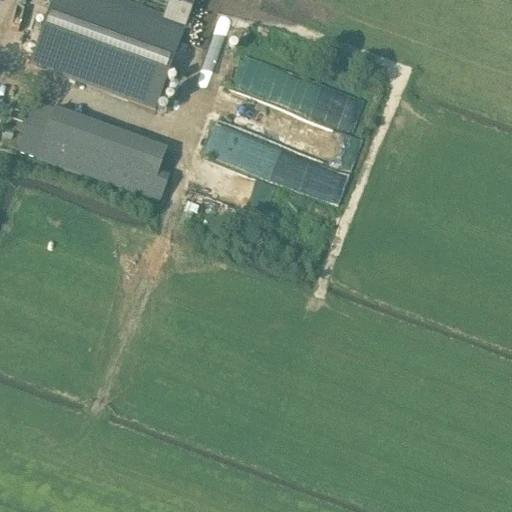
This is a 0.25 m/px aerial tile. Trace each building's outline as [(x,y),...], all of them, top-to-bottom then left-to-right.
[(155,113),(172,65),(186,25),(163,17),(116,0),(52,0),(28,68),(155,113)] [(179,8),(181,0),(155,0),(167,4),(179,8)] [(167,4),(163,17),(186,25),(195,0),(181,0),(179,8),(167,4)] [(290,147),(212,124),(191,194),(260,214),(270,182),(340,202),(359,139),(352,137),(363,100),(241,64),(232,93),(300,113),(290,147)] [(158,174),(166,149),(57,113),(48,139),(63,144),(56,165),(161,199),(168,178),(158,174)]
